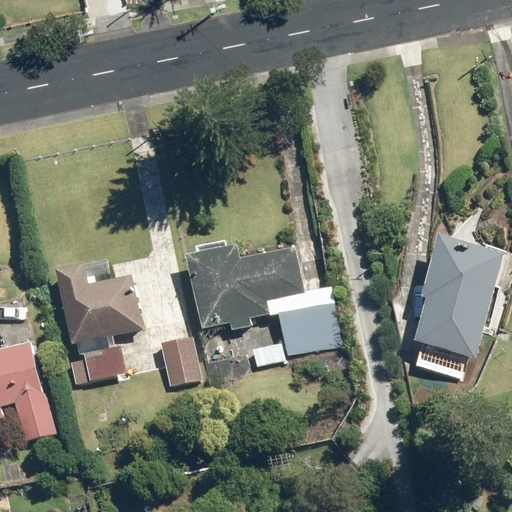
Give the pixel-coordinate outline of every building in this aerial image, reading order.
[(493,250),(453,239),(435,300),(439,302),(427,344),(484,360),(511,262),(511,255),(511,252),(494,247),(493,250)] [(206,256),(197,258),(211,330),(238,325),(240,332),(260,328),(258,320),(278,316),(278,318),(286,316),(294,357),(350,345),(339,288),(312,293),(304,250),(250,260),(248,247),(232,251),(230,244),(204,249),(206,256)] [(95,266),(66,271),(80,345),(85,344),(88,356),(92,355),(97,382),(134,375),(129,348),(124,349),(122,337),(152,332),(143,278),(106,285),(105,279),(98,280),(95,266)] [(199,339),(167,345),(175,387),(207,381),(199,339)] [(45,347),(0,356),(0,423),(13,421),(11,409),(26,406),(34,442),(66,436),(57,395),(55,396),(45,347)]
